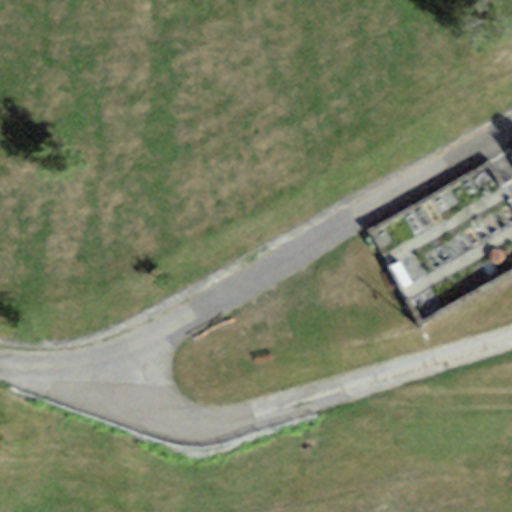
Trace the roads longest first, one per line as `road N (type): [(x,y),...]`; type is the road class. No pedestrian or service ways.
road 1 (residential): [(0,363),(78,366),(131,346),(511,125)]
road 2 (track): [(78,366),(182,423),(213,428),(511,340)]
